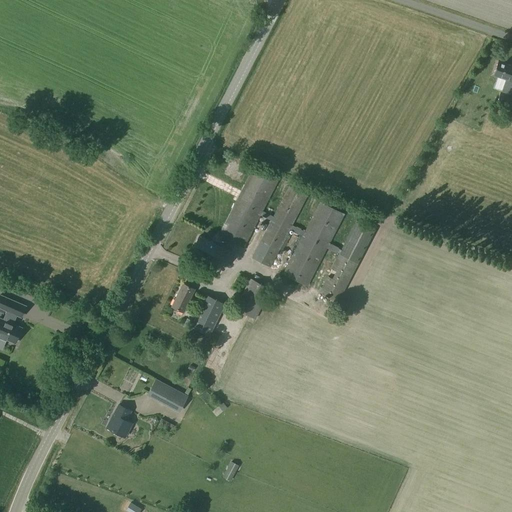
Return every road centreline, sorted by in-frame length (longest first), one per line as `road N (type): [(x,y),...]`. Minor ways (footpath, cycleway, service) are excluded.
road 1 (tertiary): [(15,511),(281,0)]
road 2 (track): [(392,0),(511,42)]
